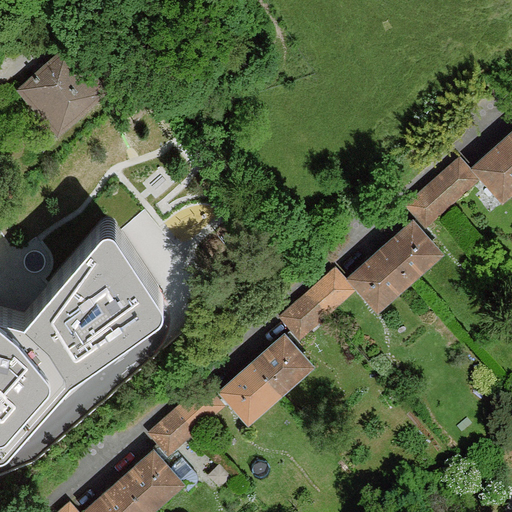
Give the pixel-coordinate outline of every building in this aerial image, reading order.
[(69,46),(23,88),(64,136),(111,95),(69,46)] [(0,429),(1,429),(6,429),(8,428),(74,353),(164,290),(166,285),(166,280),(165,276),(132,226),(125,216),(182,172),(134,111),(0,215),(0,429)] [(511,135),(476,165),(503,196),(511,188),(511,135)] [(435,181),(446,194),(472,171),(461,158),(435,181)] [(435,181),(410,204),(420,216),(446,194),(435,181)] [(414,221),(383,248),(410,278),(440,250),(414,221)] [(383,248),(353,275),(379,305),(410,278),(383,248)] [(310,292),(321,304),(332,294),(347,281),(336,269),(310,292)] [(310,292),(284,315),(295,327),(321,304),(310,292)] [(255,361),(281,390),(312,363),(286,334),(255,361)] [(255,361),(223,389),(250,418),(281,390),(255,361)] [(178,407),(189,420),(215,397),(204,385),(178,407)] [(223,406),(215,397),(189,420),(198,429),(223,406)] [(178,407),(153,430),(164,442),(189,420),(178,407)] [(198,429),(189,420),(164,442),(161,445),(169,454),(198,429)] [(155,450),(124,477),(151,507),(182,480),(170,467),(155,450)] [(170,467),(182,480),(189,489),(198,481),(198,473),(183,456),(170,467)] [(94,511),(145,511),(151,507),(124,477),(90,507),(94,511)]
